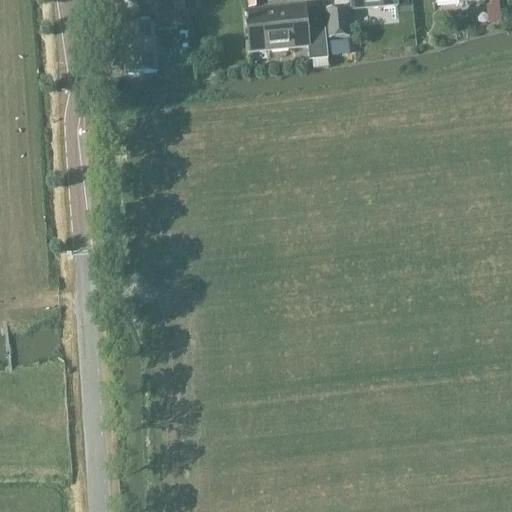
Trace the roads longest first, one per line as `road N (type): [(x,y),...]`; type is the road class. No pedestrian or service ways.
road 1 (tertiary): [(98,511),(63,0)]
road 2 (track): [(0,301),(165,293)]
